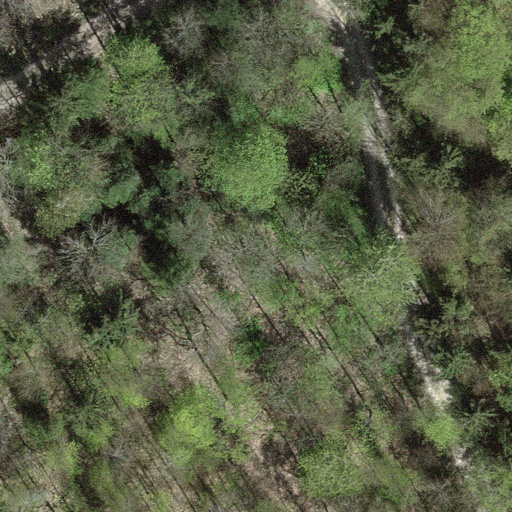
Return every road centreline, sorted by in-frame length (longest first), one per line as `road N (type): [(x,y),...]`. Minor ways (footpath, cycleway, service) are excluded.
road 1 (track): [(327,0),(351,49),(377,150),(421,369),(491,511)]
road 2 (track): [(0,100),(137,0)]
